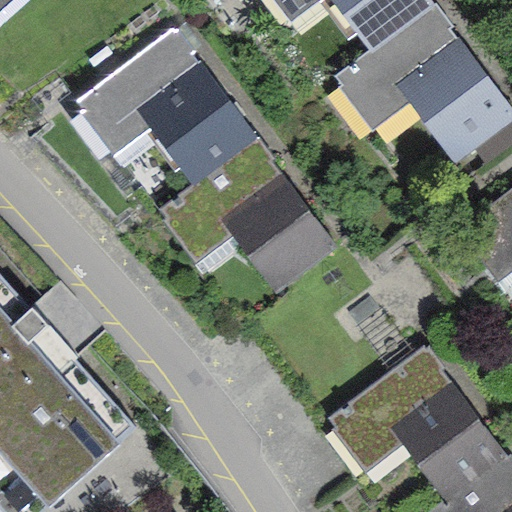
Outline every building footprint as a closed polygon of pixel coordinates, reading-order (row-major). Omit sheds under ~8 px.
[(0,0),(0,46),(46,0),(0,0)] [(431,0),(267,0),(294,34),(338,0),(344,0),(380,46),(434,3),(431,0)] [(511,123),(511,101),(434,3),(380,46),(338,79),(383,136),(424,103),(468,158),(511,123)] [(179,35),(75,113),(119,170),(168,133),(205,182),(259,139),(179,35)] [(348,251),(259,139),(205,182),(163,215),(208,272),(249,239),(293,294),(348,251)] [(511,205),(454,249),(497,306),(511,295),(511,205)] [(0,294),(0,475),(33,511),(56,511),(134,443),(0,294)] [(425,353),(322,431),(365,488),(414,451),(451,500),(506,457),(425,353)] [(511,511),(511,465),(506,457),(451,500),(436,511),(511,511)]
